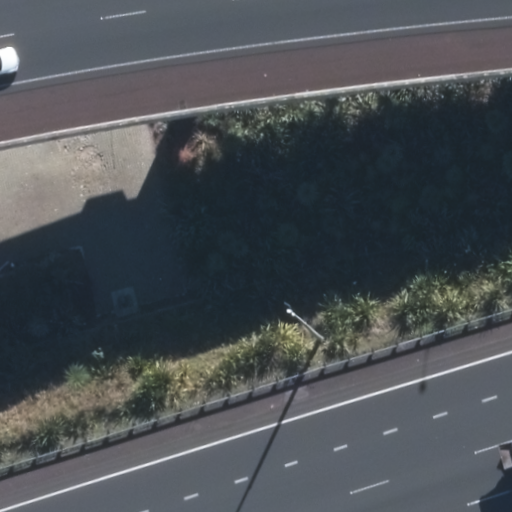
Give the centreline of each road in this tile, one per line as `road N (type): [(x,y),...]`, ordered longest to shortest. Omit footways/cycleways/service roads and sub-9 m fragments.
road 1 (motorway): [(0,62),(152,29),(351,0)]
road 2 (track): [(104,0),(97,218),(118,302)]
